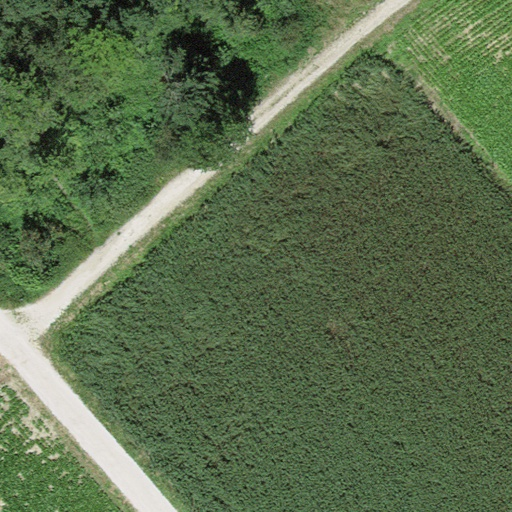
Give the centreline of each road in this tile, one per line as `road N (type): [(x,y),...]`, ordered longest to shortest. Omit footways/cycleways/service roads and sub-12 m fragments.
road 1 (track): [(0,365),(240,136),(409,0)]
road 2 (track): [(155,511),(0,336)]
